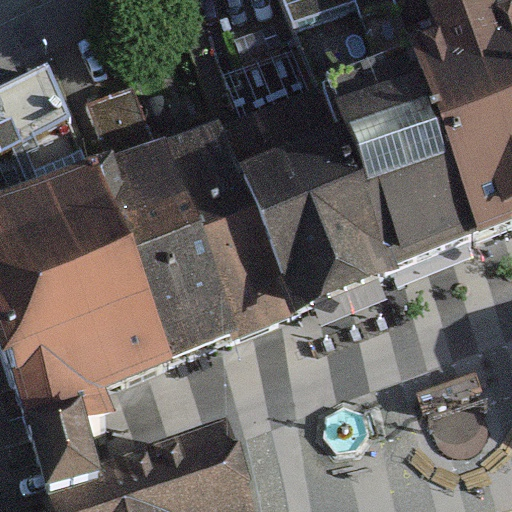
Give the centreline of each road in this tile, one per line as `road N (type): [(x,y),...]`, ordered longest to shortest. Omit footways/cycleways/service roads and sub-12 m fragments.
road 1 (residential): [(272,406),(0,496)]
road 2 (residential): [(511,318),(272,406)]
road 3 (residential): [(0,58),(121,0)]
